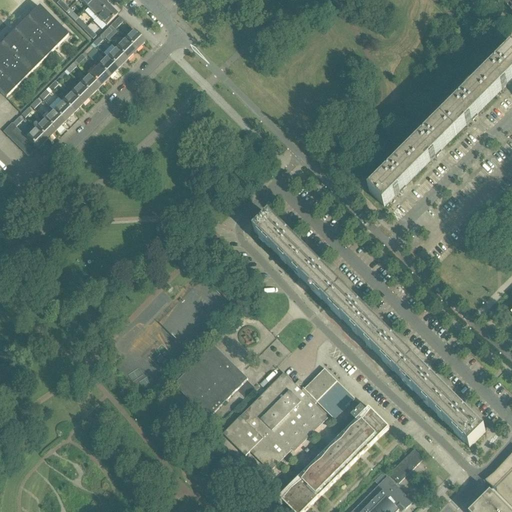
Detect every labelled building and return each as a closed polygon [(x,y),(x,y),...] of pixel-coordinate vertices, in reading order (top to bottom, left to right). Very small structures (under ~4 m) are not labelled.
[(78,0),(79,0),(88,9),(96,0),(78,0)] [(96,0),(88,9),(97,18),(108,6),(101,0),(96,0)] [(511,0),(501,0),(508,6),(510,9),(511,7),(511,0)] [(62,3),(59,7),(66,13),(69,10),(62,3)] [(108,6),(97,18),(106,27),(117,15),(108,6)] [(1,43),(2,44),(0,45),(0,93),(6,99),(68,37),(39,7),(12,34),(11,33),(1,43)] [(68,15),(74,22),(78,19),(71,12),(68,15)] [(119,18),(110,27),(114,31),(123,22),(119,18)] [(80,21),(77,24),(83,31),(87,28),(80,21)] [(108,29),(101,35),(105,39),(112,32),(108,29)] [(89,30),(86,33),(92,40),(96,37),(89,30)] [(124,41),(135,52),(145,43),(133,32),(124,41)] [(99,38),(92,44),(96,48),(103,41),(99,38)] [(115,50),(127,61),(135,52),(124,41),(115,50)] [(90,46),(84,53),(87,57),(94,50),(90,46)] [(511,49),(478,83),(494,98),(511,79),(511,49)] [(106,59),(118,70),(127,61),(115,50),(106,59)] [(53,58),(60,65),(64,60),(58,54),(53,58)] [(81,55),(74,62),(78,66),(85,59),(81,55)] [(97,67),(109,79),(118,70),(106,59),(97,67)] [(72,64),(66,71),(69,74),(76,68),(72,64)] [(89,76),(100,88),(109,79),(97,67),(89,76)] [(64,73),(57,80),(60,83),(67,77),(64,73)] [(80,85),(91,97),(100,88),(89,76),(80,85)] [(55,82),(48,89),(51,92),(58,86),(55,82)] [(478,83),(442,119),(457,135),(494,98),(478,83)] [(71,94),(82,106),(91,97),(80,85),(71,94)] [(46,91),(39,98),(42,101),(49,94),(46,91)] [(62,103),(73,114),(82,106),(71,94),(62,103)] [(37,100),(30,107),(33,110),(40,103),(37,100)] [(53,112),(64,123),(73,114),(62,103),(53,112)] [(28,109),(21,116),(24,119),(31,112),(28,109)] [(44,121),(55,132),(64,123),(53,112),(44,121)] [(19,118),(12,125),(16,128),(22,121),(19,118)] [(442,119),(404,157),(419,172),(457,135),(442,119)] [(35,130),(46,141),(55,132),(44,121),(35,130)] [(3,133),(7,137),(16,128),(12,125),(11,124),(3,133)] [(7,137),(11,141),(20,132),(16,128),(7,137)] [(29,141),(33,146),(37,150),(46,141),(35,130),(26,138),(26,139),(29,141)] [(11,141),(16,146),(25,137),(20,132),(11,141)] [(16,146),(20,150),(29,141),(26,139),(26,138),(25,137),(16,146)] [(20,150),(24,154),(33,146),(29,141),(20,150)] [(33,146),(24,154),(28,158),(37,150),(33,146)] [(419,172),(404,157),(369,192),(384,207),(419,172)] [(255,233),(290,268),(305,253),(294,242),(296,238),(293,236),(291,238),(270,218),(255,233)] [(290,268),(326,304),(341,289),(321,269),(323,266),(322,264),(318,266),(305,253),(290,268)] [(326,304),(362,340),(377,325),(365,313),(368,310),(365,308),(362,310),(341,289),(326,304)] [(362,340),(398,376),(413,361),(393,340),(395,338),(393,335),(389,337),(377,325),(362,340)] [(241,375),(239,377),(214,353),(213,352),(213,353),(205,360),(205,361),(180,386),(199,405),(197,408),(197,409),(208,420),(209,419),(242,386),(243,385),(247,381),(247,380),(247,379),(243,375),(242,374),(241,375)] [(398,376),(434,412),(449,397),(437,385),(439,381),(436,379),(434,381),(413,361),(398,376)] [(299,381),(295,385),(284,374),(240,419),(223,435),(245,458),(252,451),(272,471),(278,465),(275,462),(286,451),(284,450),(287,447),(292,452),(326,417),(315,405),(317,403),(334,420),(354,400),(324,369),(323,370),(324,371),(305,390),(304,389),(303,390),(301,392),(298,389),(302,384),(299,381)] [(449,397),(434,412),(470,448),(485,433),(464,412),(466,410),(466,409),(464,406),(461,409),(449,397)] [(366,413),(361,408),(351,418),(356,423),(357,424),(336,445),(334,444),(330,448),(328,450),(324,454),(325,455),(286,495),(285,493),(281,498),(280,497),(279,499),(292,511),(305,511),(308,509),(308,510),(310,508),(309,506),(311,504),(312,505),(318,500),(320,498),(320,497),(328,490),(330,488),(336,482),(335,481),(337,479),(338,480),(340,478),(340,477),(348,470),(350,468),(358,460),(360,458),(359,457),(361,454),(362,456),(362,455),(368,450),(370,448),(378,440),(380,438),(387,430),(388,430),(389,429),(388,428),(380,420),(378,418),(370,410),(369,409),(368,410),(368,411),(366,413)] [(210,435),(215,440),(221,434),(216,429),(210,435)] [(398,485),(423,460),(414,451),(389,476),(398,485)] [(511,455),(495,474),(485,482),(493,490),(511,508),(511,455)] [(264,475),(258,482),(262,486),(269,479),(264,475)] [(387,478),(378,487),(352,511),(399,511),(400,510),(402,511),(403,511),(413,503),(387,478)] [(511,511),(511,508),(493,490),(490,493),(490,492),(470,511),(511,511)]
